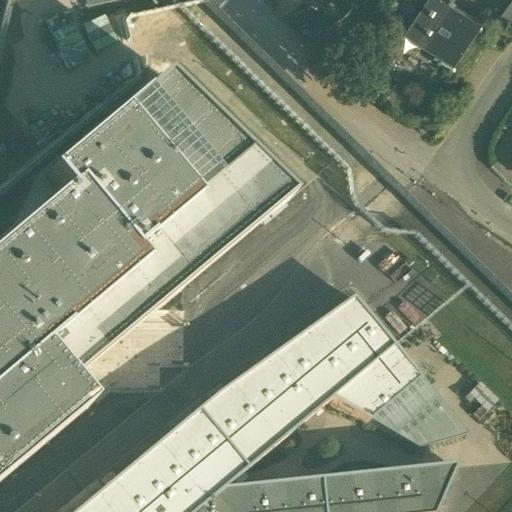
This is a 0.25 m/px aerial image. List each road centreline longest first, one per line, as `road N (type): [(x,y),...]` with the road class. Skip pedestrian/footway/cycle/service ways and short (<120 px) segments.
road 1 (unknown): [(60,511),(402,243),(420,225),(444,174)]
road 2 (unknown): [(99,281),(326,79)]
road 3 (unknown): [(29,0),(82,149),(99,281)]
road 4 (residential): [(245,0),(356,109),(444,174)]
road 5 (unknown): [(0,363),(99,281)]
road 6 (residential): [(511,75),(444,174)]
